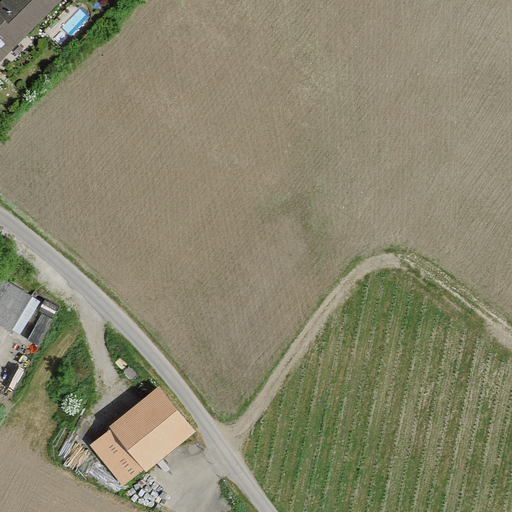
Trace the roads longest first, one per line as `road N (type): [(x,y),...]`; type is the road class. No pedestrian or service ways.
road 1 (track): [(229,452),(365,278),(390,263),(410,267),(511,342)]
road 2 (residential): [(0,214),(144,341),(229,452)]
road 3 (track): [(82,281),(110,386),(90,430)]
